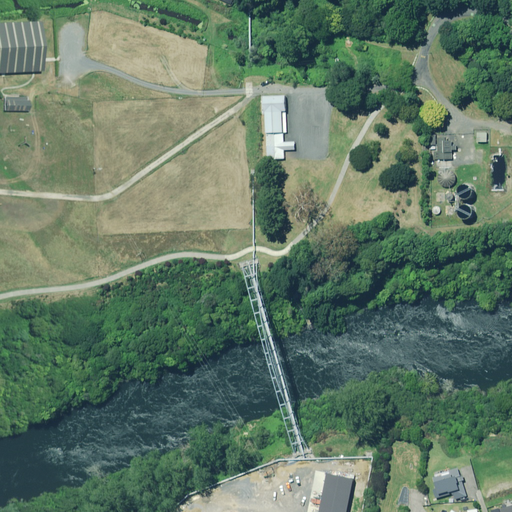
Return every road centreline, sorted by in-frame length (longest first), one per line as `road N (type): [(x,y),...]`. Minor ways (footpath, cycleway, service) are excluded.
road 1 (unknown): [(200,511),(293,486),(329,501),(330,511)]
road 2 (unknown): [(407,49),(435,97),(511,138)]
